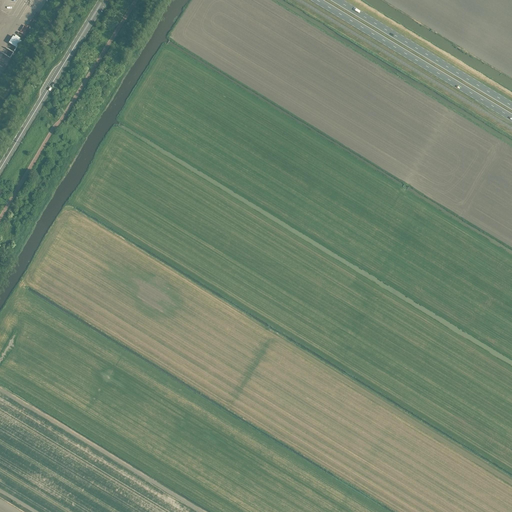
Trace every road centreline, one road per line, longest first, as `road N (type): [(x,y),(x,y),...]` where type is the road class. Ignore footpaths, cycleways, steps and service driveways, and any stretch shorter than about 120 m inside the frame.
road 1 (primary): [(317,0),(511,117)]
road 2 (primary): [(511,105),(338,0)]
road 3 (tertiary): [(0,168),(102,0)]
